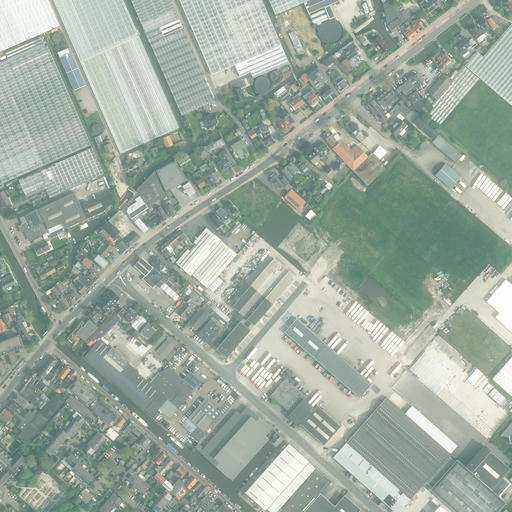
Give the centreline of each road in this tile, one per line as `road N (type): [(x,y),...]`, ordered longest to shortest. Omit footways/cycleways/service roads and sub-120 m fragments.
road 1 (unclassified): [(225,374),(340,241),(358,241),(444,315)]
road 2 (unclassified): [(150,242),(122,211),(129,201),(112,139),(50,0)]
road 3 (residential): [(47,343),(237,511)]
road 4 (unclassified): [(444,315),(319,459)]
road 5 (unclassified): [(266,164),(220,103),(175,0)]
road 6 (secondary): [(351,99),(480,0)]
road 7 (tertiary): [(225,374),(115,274)]
road 8 (secondary): [(150,242),(266,164)]
road 9 (unknown): [(361,411),(265,328)]
road 10 (tertiary): [(319,459),(225,374)]
road 11 (tertiary): [(62,326),(0,221)]
